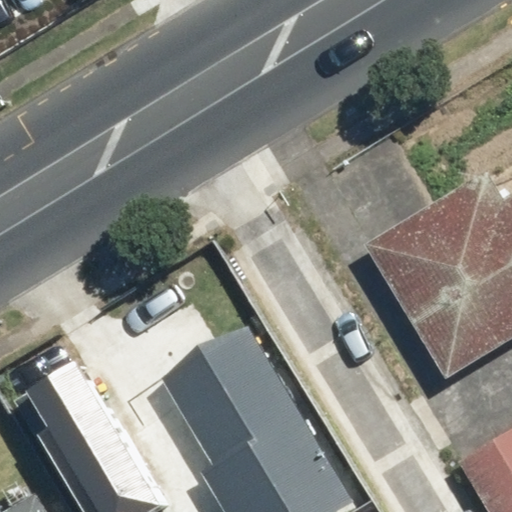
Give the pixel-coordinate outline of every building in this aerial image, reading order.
[(497,173),(378,241),(466,372),(511,341),(511,199),(511,200),(497,173)] [(225,459),(213,467),(240,511),(330,511),(362,493),(259,320),(173,372),(225,459)] [(86,359),(27,395),(97,511),(159,511),(173,504),(86,359)] [(511,511),(511,429),(465,458),(496,511),(511,511)] [(63,511),(42,475),(0,499),(0,511),(63,511)]
